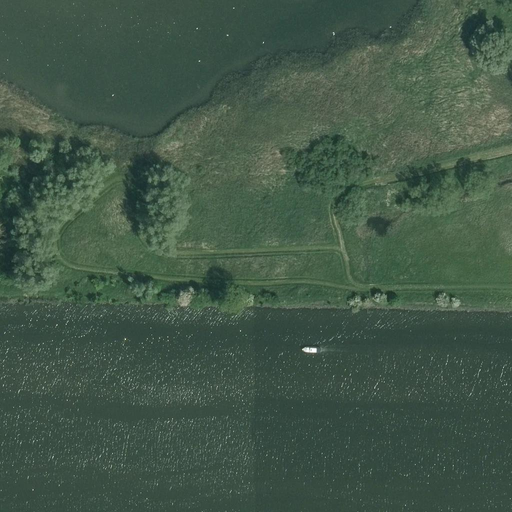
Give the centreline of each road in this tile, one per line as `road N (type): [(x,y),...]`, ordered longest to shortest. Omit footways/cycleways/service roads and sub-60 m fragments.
road 1 (track): [(340,245),(154,248),(139,229),(138,194),(127,181),(115,182),(64,228),(59,247),(77,263),(100,268),(246,284),(353,285)]
road 2 (track): [(511,148),(353,187),(331,205),(359,289),(511,288)]
